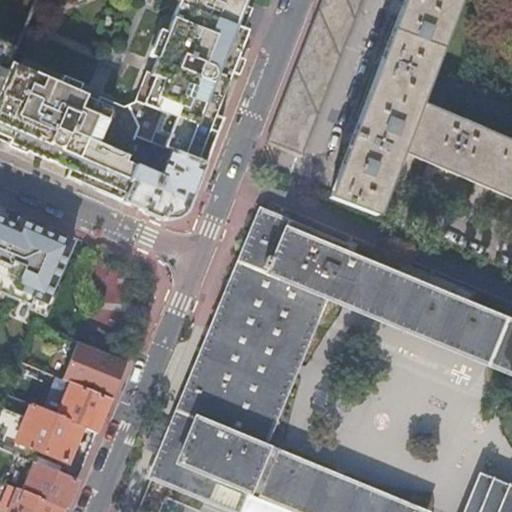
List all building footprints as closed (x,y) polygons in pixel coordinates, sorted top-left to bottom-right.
[(243,0),(176,0),(176,1),(163,33),(153,58),(148,73),(144,72),(132,103),(121,106),(98,96),(97,100),(75,91),(57,83),(9,62),(0,83),(0,140),(43,159),(46,160),(68,170),(65,178),(89,188),(112,198),(127,163),(137,138),(171,152),(205,165),(217,133),(207,129),(212,116),(225,84),(230,73),(235,58),(246,32),(241,31),(233,27),(241,6),(243,0)] [(323,0),(269,142),(302,155),(362,0),(323,0)] [(457,0),(406,0),(336,180),(330,197),(377,216),(383,199),(399,151),(439,168),(489,189),(511,199),(511,145),(417,105),(457,0)] [(250,9),(241,6),(233,27),(241,31),(250,9)] [(104,16),(99,28),(108,32),(113,20),(104,16)] [(153,58),(163,33),(156,31),(147,55),(153,58)] [(0,83),(9,62),(15,48),(0,41),(0,83)] [(242,61),(235,58),(230,73),(236,75),(242,61)] [(60,76),(57,83),(75,91),(78,84),(60,76)] [(217,133),(223,120),(212,116),(207,129),(217,133)] [(127,163),(112,198),(121,202),(163,220),(187,211),(196,188),(205,165),(171,152),(160,176),(127,163)] [(343,254),(346,247),(262,213),(240,264),(185,396),(152,476),(207,499),(216,477),(299,511),(424,511),(267,447),(328,299),(511,374),(511,322),(437,292),(343,254)] [(0,287),(2,289),(0,292),(29,305),(32,298),(45,304),(72,243),(39,229),(17,220),(15,225),(0,218),(0,287)] [(62,380),(110,400),(118,381),(126,363),(88,347),(75,380),(64,375),(62,380)] [(41,409),(83,427),(97,432),(104,416),(110,400),(62,380),(54,377),(41,409)] [(0,449),(10,454),(15,441),(68,463),(76,443),(83,427),(41,409),(6,395),(0,409),(0,449)] [(22,459),(11,454),(8,463),(19,468),(22,459)] [(35,464),(24,491),(66,508),(69,500),(77,481),(35,464)] [(511,511),(511,486),(482,475),(466,511),(511,511)] [(18,488),(8,511),(64,511),(66,508),(24,491),(18,488)]
